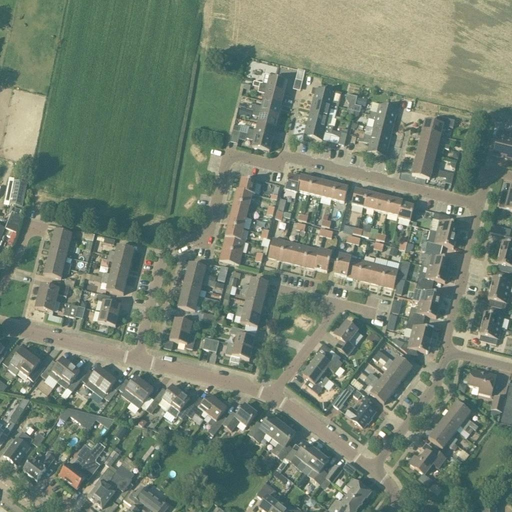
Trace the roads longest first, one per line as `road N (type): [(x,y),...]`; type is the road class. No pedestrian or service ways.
road 1 (residential): [(139,359),(166,249),(206,236),(237,152),(279,162),(287,154),(480,202)]
road 2 (residential): [(480,202),(445,350)]
road 3 (residential): [(139,359),(0,324)]
road 4 (residential): [(372,469),(434,387),(445,350)]
road 5 (residential): [(272,396),(139,359)]
road 6 (residential): [(372,469),(272,396)]
